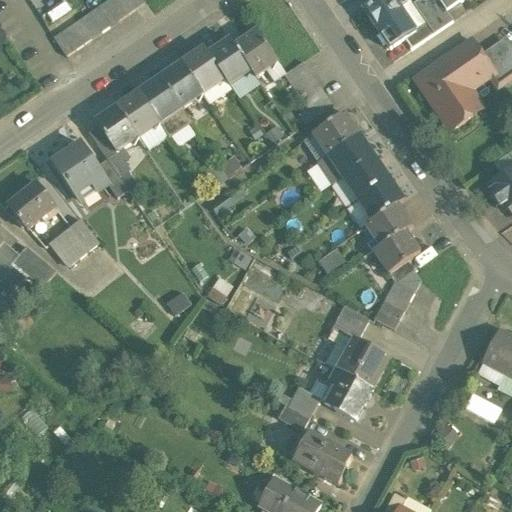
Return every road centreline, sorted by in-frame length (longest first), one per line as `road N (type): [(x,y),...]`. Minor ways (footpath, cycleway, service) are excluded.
road 1 (unclassified): [(308,0),(496,269)]
road 2 (residential): [(496,269),(363,511)]
road 3 (residential): [(209,0),(0,141)]
